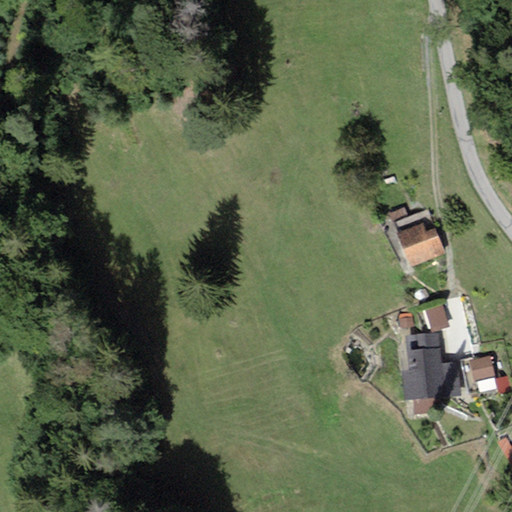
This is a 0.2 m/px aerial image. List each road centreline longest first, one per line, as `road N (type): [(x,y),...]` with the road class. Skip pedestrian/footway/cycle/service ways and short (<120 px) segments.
road 1 (track): [(136,336),(124,314),(55,251),(42,221),(6,64),(26,0)]
road 2 (unclassified): [(511,229),(472,163),(437,0)]
road 3 (track): [(0,287),(58,416),(57,511)]
